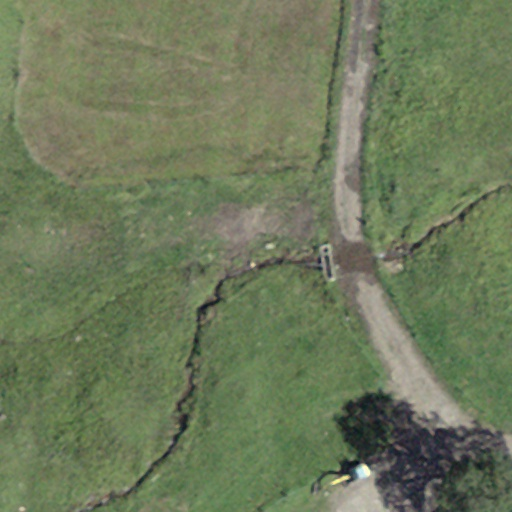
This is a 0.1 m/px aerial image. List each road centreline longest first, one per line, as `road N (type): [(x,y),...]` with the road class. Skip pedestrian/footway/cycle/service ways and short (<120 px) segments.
road 1 (track): [(363,0),(345,248),(399,365),(457,430),(511,462)]
road 2 (track): [(457,430),(355,511)]
